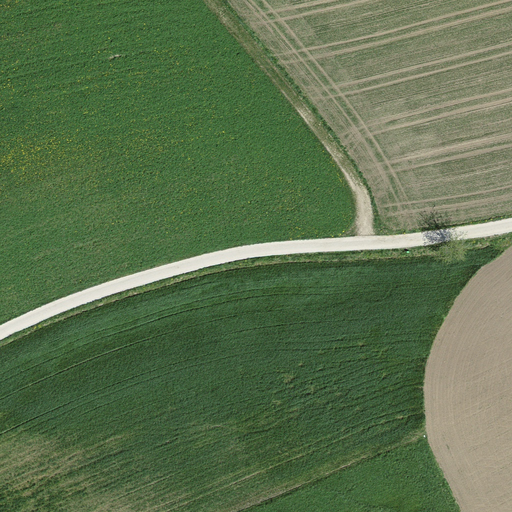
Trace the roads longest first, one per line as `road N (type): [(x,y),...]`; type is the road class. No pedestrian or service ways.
road 1 (track): [(0,330),(212,258),(511,224)]
road 2 (track): [(363,244),(363,199),(348,165),(213,0)]
